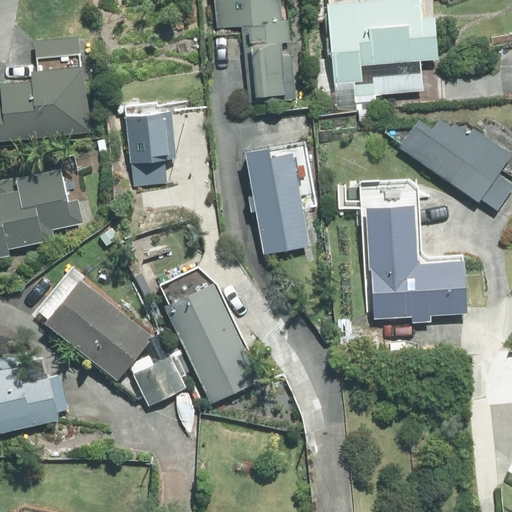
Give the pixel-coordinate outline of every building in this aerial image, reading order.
[(211,0),(216,29),(239,26),(248,96),(295,90),(291,56),(281,57),(279,44),(291,43),(286,0),(211,0)] [(361,84),(358,68),(434,60),(429,18),(416,20),(414,0),(396,0),(322,8),(331,87),(361,84)] [(78,38),(36,42),(39,74),(28,75),(28,85),(0,87),(0,96),(1,109),(0,108),(0,142),(87,134),(78,38)] [(121,117),(131,185),(165,181),(163,160),(174,158),(168,111),(121,117)] [(477,204),(509,157),(470,130),(466,136),(451,125),(448,130),(435,121),(428,132),(414,122),(396,149),(477,204)] [(240,153),(262,254),(308,244),(288,153),(264,158),(262,149),(240,153)] [(0,257),(7,256),(5,249),(53,239),(50,230),(82,223),(76,197),(62,200),(56,171),(11,180),(11,179),(0,181),(0,257)] [(413,263),(409,205),(362,208),(370,319),(464,313),(460,259),(413,263)] [(199,256),(186,235),(142,261),(155,283),(199,256)] [(113,381),(149,337),(74,278),(39,321),(113,381)] [(209,407),(257,383),(208,285),(159,309),(209,407)] [(144,407),(181,388),(165,355),(128,374),(144,407)] [(17,381),(11,356),(0,358),(0,433),(55,421),(53,414),(65,411),(57,376),(45,379),(44,375),(17,381)] [(140,501),(141,484),(120,483),(119,500),(140,501)]
